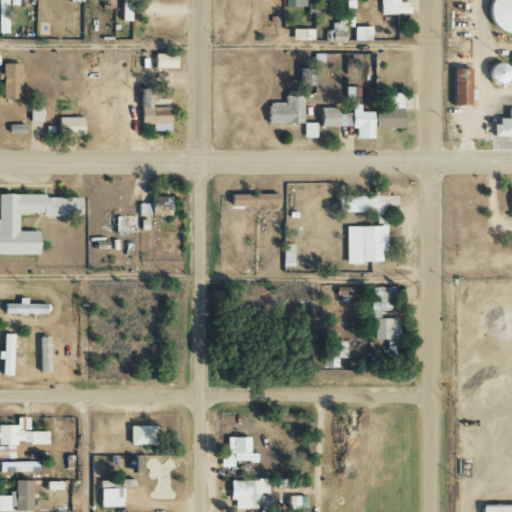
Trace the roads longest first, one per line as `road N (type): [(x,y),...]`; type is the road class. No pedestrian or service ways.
road 1 (residential): [(511,158),(0,159)]
road 2 (residential): [(430,511),(429,0)]
road 3 (residential): [(200,511),(200,0)]
road 4 (residential): [(430,399),(0,397)]
